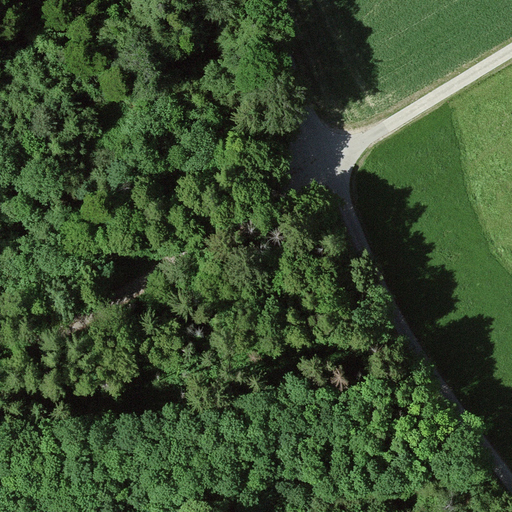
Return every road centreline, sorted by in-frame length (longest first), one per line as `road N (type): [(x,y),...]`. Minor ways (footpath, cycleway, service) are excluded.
road 1 (motorway): [(58,511),(476,0)]
road 2 (motorway): [(351,0),(0,425)]
road 3 (track): [(511,484),(393,313),(261,0)]
road 4 (track): [(328,162),(124,295),(0,362)]
